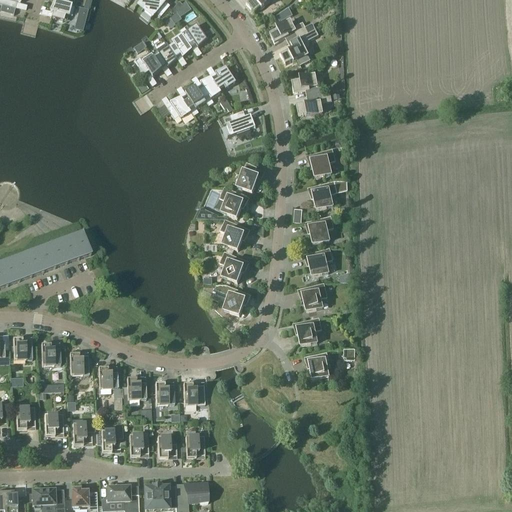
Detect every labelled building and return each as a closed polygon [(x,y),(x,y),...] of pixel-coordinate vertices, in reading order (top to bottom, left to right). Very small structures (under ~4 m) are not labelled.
[(0,0),(1,0),(0,0),(0,6),(2,7),(1,11),(14,15),(17,5),(20,5),(20,0),(0,0)] [(143,0),(142,2),(148,7),(142,14),(151,22),(157,14),(161,18),(170,7),(166,4),(168,0),(143,0)] [(253,0),(247,5),(254,14),(260,9),(261,11),(271,3),(268,0),(253,0)] [(72,6),(68,5),(68,6),(55,3),(56,2),(54,2),(49,13),(43,11),(41,17),(63,23),(65,17),(69,18),(72,6)] [(288,10),(277,18),(280,24),(292,18),(288,10)] [(182,21),(177,14),(172,20),(175,26),(182,21)] [(171,20),(166,23),(170,30),(176,27),(171,20)] [(290,44),(316,31),(312,25),(305,29),(303,24),(294,29),(290,22),(275,30),(276,32),(270,35),(275,45),(287,39),(290,44)] [(185,29),(180,32),(182,36),(191,50),(196,58),(201,54),(196,47),(205,39),(202,35),(195,24),(186,31),(185,29)] [(211,30),(202,35),(205,39),(205,40),(214,34),(211,30)] [(293,50),(280,56),(285,66),(292,63),(293,65),(297,62),(300,67),(310,62),(304,49),(309,46),(308,43),(319,37),(316,31),(290,44),(293,50)] [(169,49),(169,50),(181,67),(186,65),(183,60),(192,52),(191,50),(182,36),(172,43),(174,46),(169,49)] [(142,42),(134,48),(137,54),(146,48),(142,42)] [(161,70),(162,71),(167,78),(172,75),(168,69),(177,62),(169,50),(169,49),(167,46),(157,53),(159,56),(154,59),(154,60),(161,70)] [(154,60),(154,59),(152,56),(142,63),(140,60),(133,65),(139,75),(142,73),(146,80),(147,79),(153,88),(157,85),(153,79),(162,71),(161,70),(154,60)] [(219,91),(224,88),(226,91),(236,84),(226,69),(215,74),(211,68),(206,71),(211,79),(212,80),(212,81),(219,91)] [(309,98),(325,95),(324,88),(317,89),(315,77),(298,80),(299,82),(292,84),(294,95),(308,92),(309,98)] [(212,81),(212,80),(211,79),(200,84),(196,78),(191,81),(196,89),(197,90),(197,91),(206,104),(207,104),(209,108),(214,105),(211,101),(222,94),(219,91),(212,81)] [(143,93),(149,89),(145,84),(139,88),(143,93)] [(197,90),(196,89),(185,95),(180,88),(176,91),(191,114),(192,114),(194,118),(199,115),(196,111),(206,104),(197,91),(197,90)] [(330,94),(325,95),(309,98),(310,104),(296,106),(298,117),(305,116),(306,118),(322,115),(320,105),(332,103),(330,94)] [(168,103),(164,98),(160,101),(173,119),(178,116),(181,122),(191,115),(179,98),(168,103)] [(165,107),(158,111),(164,120),(171,115),(166,109),(165,107)] [(246,119),(243,113),(230,118),(233,124),(224,128),(228,139),(255,129),(251,117),(246,119)] [(329,165),(335,164),(332,152),(307,158),(309,165),(311,164),(312,170),(315,180),(331,176),(329,165)] [(244,173),(237,189),(252,195),(258,183),(259,180),(261,181),(264,174),(252,169),(246,167),(244,173)] [(330,197),(337,196),(334,184),(308,190),(310,197),(312,197),(314,202),(317,212),(333,208),(330,197)] [(246,206),(249,200),(225,189),(220,201),(226,204),(222,214),(237,221),(242,210),(244,206),(246,206)] [(327,232),(334,231),(331,219),(305,225),(307,232),(309,231),(310,236),(311,236),(313,247),(330,243),(327,232)] [(247,239),(249,232),(225,222),(221,233),(227,236),(222,246),(228,249),(234,251),(238,253),(242,243),(243,243),(245,238),(247,239)] [(0,290),(85,259),(91,257),(82,232),(39,248),(0,262),(0,290)] [(228,249),(226,255),(232,257),(234,251),(228,249)] [(326,264),(332,263),(329,251),(304,257),(306,264),(308,264),(309,269),(312,279),(329,275),(326,264)] [(246,271),(249,264),(232,257),(226,255),(225,254),(220,266),(226,268),(222,279),(238,285),(242,275),(244,270),(246,271)] [(327,300),(324,286),(298,292),(300,299),(302,298),(303,304),(304,304),(306,314),(323,310),(321,301),(327,300)] [(217,287),(214,295),(228,301),(224,312),(240,318),(244,308),(246,303),(248,304),(250,297),(226,287),(217,287)] [(315,334),(322,332),(319,320),(293,326),(295,333),(297,333),(298,338),(301,348),(317,345),(315,334)] [(0,360),(5,360),(5,352),(9,352),(8,337),(0,337),(0,360)] [(22,343),(22,341),(13,341),(13,348),(13,354),(14,363),(32,362),(31,343),(22,343)] [(51,349),(51,346),(41,347),(42,368),(60,368),(60,348),(51,349)] [(344,362),(354,362),(354,351),(344,351),(344,362)] [(329,378),(326,362),(328,362),(327,355),(305,359),(307,366),(309,366),(310,371),(312,382),(329,378)] [(79,358),(79,356),(69,356),(70,378),(89,377),(88,358),(79,358)] [(108,370),(98,370),(99,392),(100,392),(100,396),(111,396),(110,391),(118,391),(119,391),(119,382),(117,383),(117,372),(108,372),(108,370)] [(127,397),(123,397),(123,401),(123,407),(128,407),(128,403),(140,402),(146,402),(146,394),(145,383),(136,383),(136,381),(127,381),(127,397)] [(63,386),(51,387),(52,395),(64,394),(63,386)] [(164,386),(155,386),(156,408),(174,407),(173,388),(165,388),(164,386)] [(193,388),(192,386),(183,386),(184,408),(205,407),(204,388),(193,388)] [(17,432),(26,432),(26,429),(35,429),(34,410),(16,411),(17,432)] [(45,439),(55,439),(54,436),(63,436),(63,417),(44,417),(45,439)] [(74,448),(83,448),(83,445),(92,445),(91,435),(94,435),(94,422),(73,423),(73,427),(74,448)] [(150,438),(160,438),(160,428),(150,427),(150,438)] [(102,431),(96,431),(97,448),(101,447),(102,455),(111,455),(111,452),(120,452),(120,442),(122,442),(122,429),(119,429),(113,429),(113,433),(102,433),(102,431)] [(140,437),(129,438),(130,459),(140,459),(139,457),(148,456),(148,445),(147,435),(140,435),(140,437)] [(170,447),(170,439),(157,440),(158,461),(168,461),(168,459),(177,458),(176,447),(170,447)] [(186,461),(196,460),(196,458),(205,458),(204,439),(185,439),(186,461)] [(207,485),(175,487),(175,490),(176,505),(176,509),(175,511),(188,511),(188,507),(188,504),(199,504),(199,506),(208,505),(207,485)] [(152,489),(144,489),(145,507),(145,511),(155,511),(172,511),(172,509),(176,509),(176,505),(175,490),(168,491),(168,488),(160,489),(160,487),(152,488),(152,489)] [(107,501),(101,501),(101,511),(108,511),(107,505),(124,504),(123,511),(138,511),(139,508),(138,497),(130,498),(129,489),(107,490),(107,501)] [(80,493),(80,491),(73,491),(73,494),(71,494),(72,510),(73,509),(73,511),(88,511),(87,511),(97,511),(97,496),(88,496),(87,493),(80,493)] [(64,511),(63,492),(32,493),(32,494),(33,507),(32,507),(32,508),(55,507),(54,511),(64,511)] [(8,494),(0,494),(0,511),(25,511),(25,499),(17,500),(17,497),(14,497),(14,494),(8,494)]
